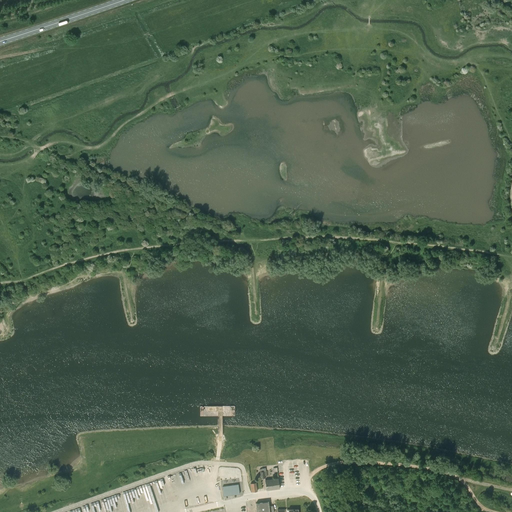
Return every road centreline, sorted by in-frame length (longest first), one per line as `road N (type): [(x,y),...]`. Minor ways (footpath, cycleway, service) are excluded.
road 1 (unclassified): [(57,511),(195,463),(238,465),(247,497)]
road 2 (primary): [(6,39),(124,0)]
